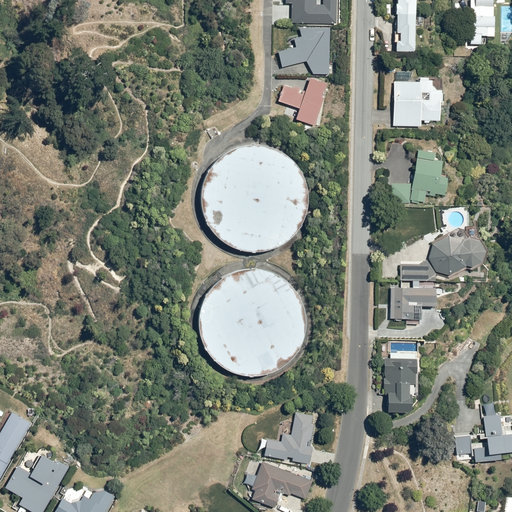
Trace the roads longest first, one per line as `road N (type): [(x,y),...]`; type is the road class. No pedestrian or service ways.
road 1 (residential): [(336,511),(359,373),(366,0)]
road 2 (track): [(186,0),(187,12),(171,20),(119,13),(84,28),(123,48),(101,50),(98,59),(115,106),(115,139),(95,185),(65,188),(0,136)]
